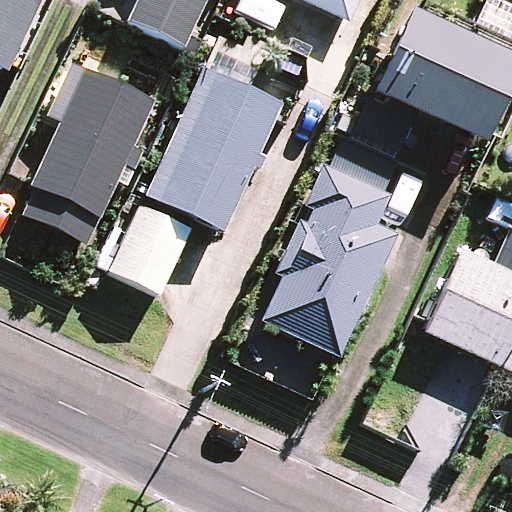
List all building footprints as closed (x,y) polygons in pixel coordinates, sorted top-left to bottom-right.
[(35,0),(0,0),(0,72),(2,73),(35,0)] [(134,0),(123,26),(181,52),(203,0),(134,0)] [(352,0),(291,0),(342,24),(352,0)] [(511,63),(404,13),(352,123),(339,117),(332,132),(392,160),(412,119),(472,147),(511,63)] [(189,222),(217,235),(270,121),(282,127),(295,98),(250,76),(257,61),(215,41),(105,274),(154,297),(189,222)] [(45,149),(22,138),(5,172),(28,184),(13,215),(82,248),(113,183),(121,187),(144,139),(136,135),(150,105),(69,66),(43,119),(56,125),(45,149)] [(328,157),(315,152),(306,172),(313,176),(268,278),(274,281),(255,324),(336,359),(390,235),(370,226),(395,171),(334,144),(328,157)] [(419,335),(511,377),(511,279),(456,254),(419,335)]
